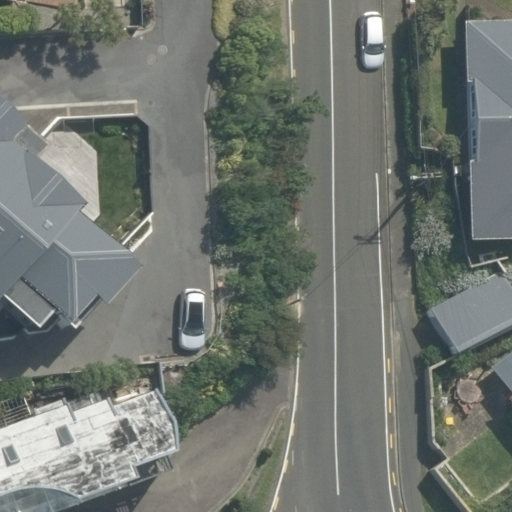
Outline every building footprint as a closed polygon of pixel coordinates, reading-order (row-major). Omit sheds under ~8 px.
[(511,40),(465,41),(468,178),(511,176),(511,40)] [(22,137),(0,117),(0,310),(15,324),(29,309),(51,328),(120,251),(9,151),(22,137)] [(427,312),(446,359),(511,331),(511,319),(497,283),(427,312)] [(0,425),(0,493),(45,481),(49,496),(122,474),(117,460),(154,449),(136,386),(0,425)] [(511,400),(497,411),(511,430),(511,400)]
